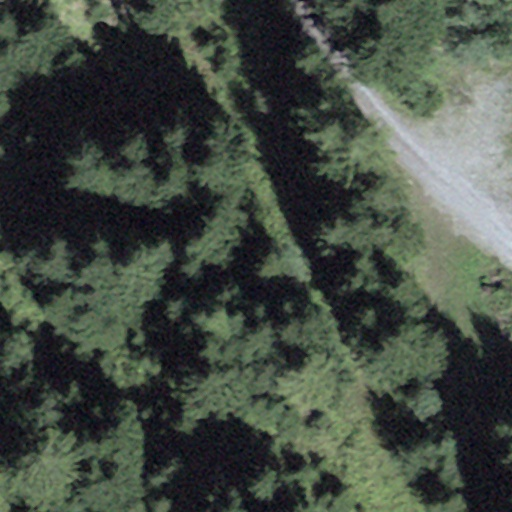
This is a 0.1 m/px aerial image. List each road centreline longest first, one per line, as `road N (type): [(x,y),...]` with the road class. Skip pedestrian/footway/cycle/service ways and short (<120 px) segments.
road 1 (track): [(368,115),(446,262),(467,329),(499,511)]
road 2 (track): [(303,0),(368,115),(511,242)]
